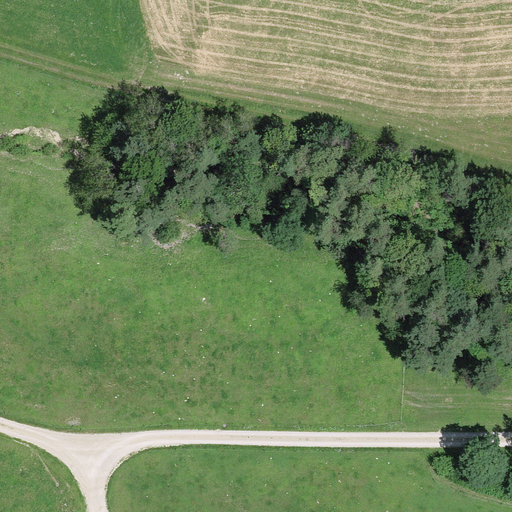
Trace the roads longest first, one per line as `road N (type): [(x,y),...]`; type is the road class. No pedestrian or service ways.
road 1 (track): [(511,192),(288,122),(112,87),(0,54)]
road 2 (track): [(0,425),(85,450),(157,437),(511,437)]
